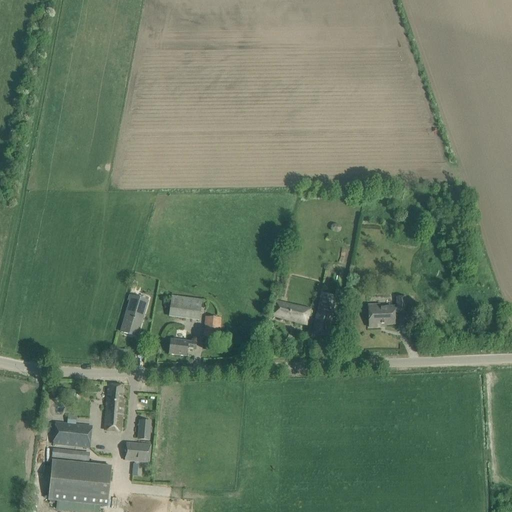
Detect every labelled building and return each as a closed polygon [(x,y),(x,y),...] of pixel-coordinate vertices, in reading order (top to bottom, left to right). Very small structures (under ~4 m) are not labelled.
[(133,296),(121,332),(136,337),(148,301),(133,296)] [(171,297),(169,317),(199,320),(201,300),(171,297)] [(394,308),(369,309),(369,328),(380,327),(380,325),(394,324),(394,313),(406,313),(405,297),(396,297),(396,308),(394,308)] [(277,302),(273,317),(306,325),(310,310),(277,302)] [(317,310),(312,334),(327,337),(332,314),(317,310)] [(206,317),(204,337),(218,339),(221,318),(206,317)] [(292,337),(285,335),(283,345),(289,347),(292,337)] [(195,350),(196,343),(170,340),(169,354),(186,356),(187,349),(195,350)] [(122,400),(123,386),(108,385),(105,426),(122,427),(124,400),(122,400)] [(150,422),(140,422),(139,439),(149,440),(150,422)] [(56,423),(54,445),(90,448),(93,426),(56,423)] [(150,446),(126,444),(125,461),(149,463),(150,446)] [(53,449),(52,458),(83,461),(84,452),(53,449)] [(48,501),(107,507),(111,467),(52,461),(48,501)]
